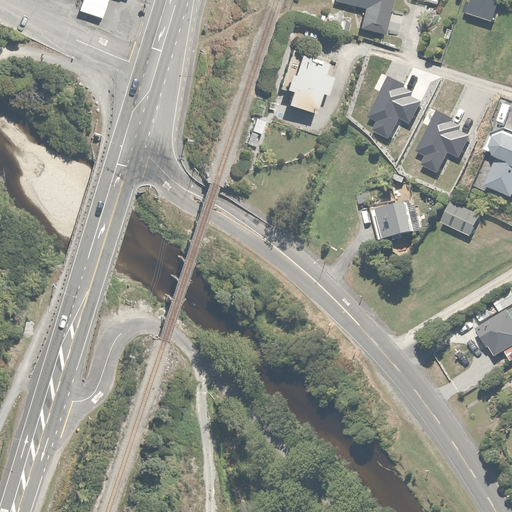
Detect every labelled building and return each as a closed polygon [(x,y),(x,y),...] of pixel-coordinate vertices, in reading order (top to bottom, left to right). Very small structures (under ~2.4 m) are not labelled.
[(104,0),(77,0),(75,7),(99,16),(104,0)] [(387,0),(332,0),(360,6),(356,25),(381,31),(387,0)] [(498,0),(468,0),(464,12),(492,21),(498,0)] [(325,58),(293,48),(287,68),(284,67),(279,84),(283,85),(279,99),(310,108),(315,90),(321,92),(327,72),(321,70),(325,58)] [(263,120),(253,117),(245,142),(255,145),(263,120)] [(481,149),(493,153),(481,182),(510,194),(511,187),(511,131),(499,126),(487,130),(481,149)] [(426,138),(425,141),(409,175),(441,189),(452,165),(458,168),(473,134),(457,127),(448,148),(426,138)] [(479,214),(449,199),(438,221),(469,235),(479,214)] [(407,201),(375,207),(381,236),(413,229),(407,201)] [(473,238),(452,230),(448,239),(470,247),(473,238)] [(499,314),(474,328),(485,350),(489,347),(495,357),(505,352),(510,361),(511,359),(511,287),(491,299),(499,314)]
